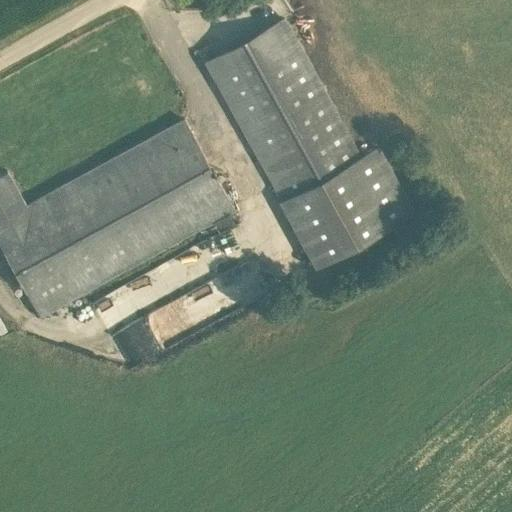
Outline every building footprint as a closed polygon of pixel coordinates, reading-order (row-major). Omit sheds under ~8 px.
[(206,62),(282,201),(360,158),(284,19),(206,62)] [(0,245),(38,316),(85,291),(92,303),(236,224),(230,212),(234,210),(184,120),(26,206),(0,220),(0,245)] [(280,202),(315,267),(413,213),(378,148),(360,158),(282,201),(280,202)] [(0,220),(26,206),(7,171),(0,174),(0,220)] [(131,366),(206,330),(191,297),(115,332),(131,366)]
